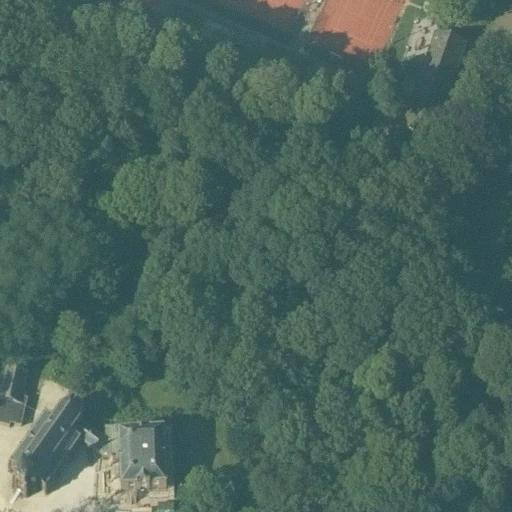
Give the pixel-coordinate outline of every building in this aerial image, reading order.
[(433,143),(465,49),(434,39),(408,119),(395,115),(386,144),(405,150),(410,136),(433,143)] [(400,82),(415,87),(426,57),(411,51),(400,82)] [(27,377),(5,372),(0,395),(0,426),(9,429),(10,426),(20,428),(27,402),(23,401),(28,377),(27,377)] [(83,449),(97,459),(106,445),(104,444),(80,427),(83,415),(72,407),(60,414),(52,426),(44,420),(9,469),(21,478),(12,490),(25,500),(30,494),(31,496),(36,495),(38,492),(37,489),(46,495),(71,459),(74,461),(83,449)] [(119,432),(104,433),(104,444),(106,445),(97,459),(119,460),(120,495),(166,493),(164,437),(119,439),(119,432)]
